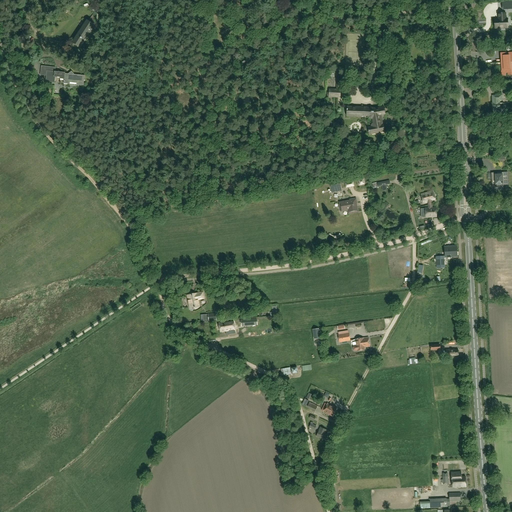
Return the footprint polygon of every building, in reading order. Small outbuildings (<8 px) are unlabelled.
[(511,1),(502,2),(502,9),(511,8),(511,1)] [(494,20),(495,29),(508,28),(507,19),(506,19),(505,13),(498,13),(498,17),(499,17),(499,19),(494,20)] [(93,27),(87,23),(81,33),(79,36),(84,39),(86,36),(86,37),(93,27)] [(511,62),(511,53),(501,54),(502,70),(501,75),(505,75),(505,73),(511,72),(510,62),(511,62)] [(61,77),(60,79),(60,81),(61,81),(60,83),(64,83),(64,84),(70,84),(70,82),(77,83),(77,85),(84,86),(85,76),(74,75),(72,71),(69,74),(65,74),(66,73),(55,72),(56,68),(42,66),(40,75),(46,76),(46,82),(55,83),(56,77),(61,77)] [(329,89),(329,92),(327,92),(327,97),(329,97),(340,98),(341,90),(329,89)] [(500,103),(500,100),(502,100),(501,96),(493,96),(493,104),(492,104),(492,109),(493,109),(493,113),(504,113),(504,103),(500,104),(500,103)] [(374,108),(347,107),(347,116),(361,117),(362,115),(367,116),(367,115),(370,116),(370,117),(371,118),(373,119),(373,124),(372,124),(371,127),(368,127),(369,135),(384,132),(383,125),(382,125),(380,115),(385,114),(384,107),(375,109),(374,108)] [(508,185),(508,172),(502,173),(502,175),(497,175),(497,173),(491,173),(492,186),(496,186),(496,188),(503,187),(503,186),(508,185)] [(383,191),(388,190),(387,185),(391,185),(389,181),(377,183),(378,188),(382,187),(383,191)] [(340,185),(331,187),(332,194),(342,192),(340,185)] [(428,203),(429,209),(432,208),(432,202),(436,201),(433,191),(421,194),(422,199),(421,200),(422,202),(423,202),(423,204),(428,203)] [(339,203),(340,204),(338,204),(339,209),(340,208),(341,212),(348,211),(349,214),(358,212),(356,203),(357,203),(356,199),(349,200),(350,201),(339,203)] [(421,209),(421,217),(437,217),(436,208),(432,208),(429,209),(421,209)] [(449,245),(449,247),(446,247),(446,258),(458,257),(457,246),(454,246),(454,245),(449,245)] [(436,257),(436,259),(437,266),(439,266),(445,265),(445,262),(445,257),(436,257)] [(196,308),(198,308),(196,300),(204,298),(203,292),(197,294),(192,295),(192,293),(189,294),(187,296),(190,308),(194,307),(195,309),(196,308)] [(225,322),(219,323),(220,332),(226,331),(226,332),(235,331),(234,322),(225,323),(225,322)] [(349,334),(348,331),(338,332),(339,335),(340,342),(350,341),(349,334)] [(356,339),(357,346),(354,346),(353,347),(354,350),(355,351),(358,351),(364,350),(364,348),(370,347),(369,338),(356,339)] [(310,402),(307,407),(315,411),(318,406),(310,402)] [(327,403),(323,412),(333,417),(338,408),(327,403)] [(325,441),(326,439),(326,440),(327,439),(328,437),(328,436),(327,436),(328,435),(325,434),(327,430),(320,428),(319,431),(316,437),(325,441)] [(452,488),(454,488),(467,487),(466,477),(462,477),(461,472),(451,472),(452,488)] [(450,507),(449,502),(461,501),(461,493),(459,493),(449,494),(449,499),(447,499),(447,498),(441,499),(441,507),(450,507)]
